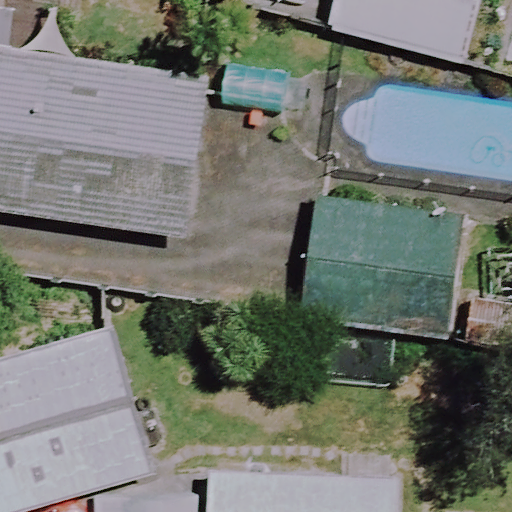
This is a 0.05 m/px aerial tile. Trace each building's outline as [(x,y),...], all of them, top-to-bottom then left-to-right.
[(477,0),(337,0),(330,30),(462,62),(477,0)] [(0,213),(185,241),(208,84),(10,56),(17,10),(0,7),(0,213)] [(467,232),(335,201),(305,327),(437,358),(467,232)] [(0,511),(56,511),(149,488),(108,335),(0,363),(0,511)] [(395,511),(397,484),(209,476),(207,511),(395,511)]
